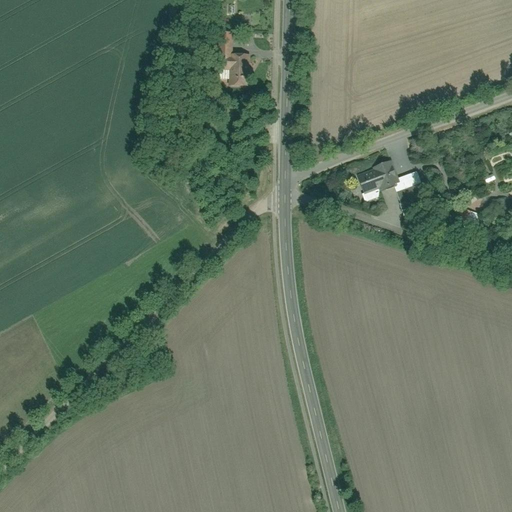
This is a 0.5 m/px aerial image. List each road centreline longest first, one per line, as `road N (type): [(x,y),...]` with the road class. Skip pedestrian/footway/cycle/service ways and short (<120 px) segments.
road 1 (residential): [(284,184),(0,468)]
road 2 (tertiary): [(284,184),(290,331),(333,511)]
road 3 (residential): [(511,96),(284,184)]
road 4 (tertiary): [(288,0),(284,184)]
